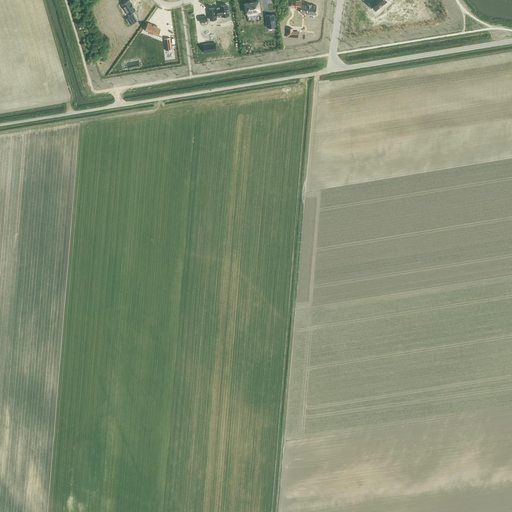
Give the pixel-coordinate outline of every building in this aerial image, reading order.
[(137,10),(133,4),(130,0),(128,0),(122,4),(130,17),(126,19),(128,22),(136,18),(133,12),(137,10)] [(317,12),(317,2),(292,0),(291,10),(317,12)] [(250,3),(245,3),(246,13),(247,13),(247,17),(260,15),(259,11),(260,11),(258,1),(253,2),(253,1),(250,2),(250,3)] [(228,4),(208,7),(211,19),(230,16),(228,4)] [(274,14),(266,16),(268,28),(276,26),(274,14)] [(148,22),(145,30),(158,36),(161,29),(157,28),(157,26),(148,22)] [(292,29),(288,29),(287,36),(298,37),(298,33),(292,33),(292,29)] [(215,43),(203,44),(204,52),(216,50),(215,43)]
